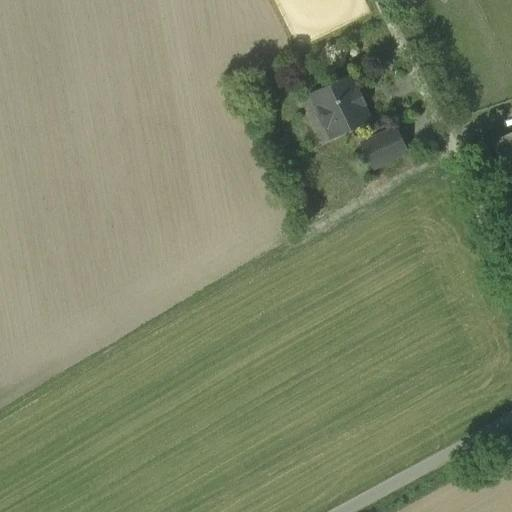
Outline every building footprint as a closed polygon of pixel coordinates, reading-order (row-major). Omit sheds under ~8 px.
[(420,0),(395,0),(405,15),(420,0)] [(348,77),(313,94),(321,112),(320,114),(319,117),(323,125),(326,126),(328,126),(330,130),(346,122),(349,129),(368,119),(361,105),(364,104),(358,90),(355,92),(348,77)] [(349,129),(346,122),(330,130),(333,136),(349,129)] [(395,129),(363,144),(374,168),(407,152),(395,129)] [(511,133),(493,142),(511,183),(511,133)]
